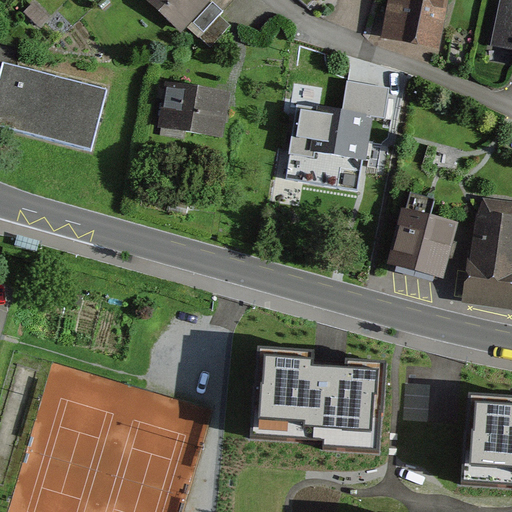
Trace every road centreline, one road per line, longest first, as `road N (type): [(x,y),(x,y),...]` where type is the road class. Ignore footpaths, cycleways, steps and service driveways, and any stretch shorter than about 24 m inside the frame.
road 1 (secondary): [(0,201),(511,342)]
road 2 (residential): [(281,0),(359,50),(511,107)]
